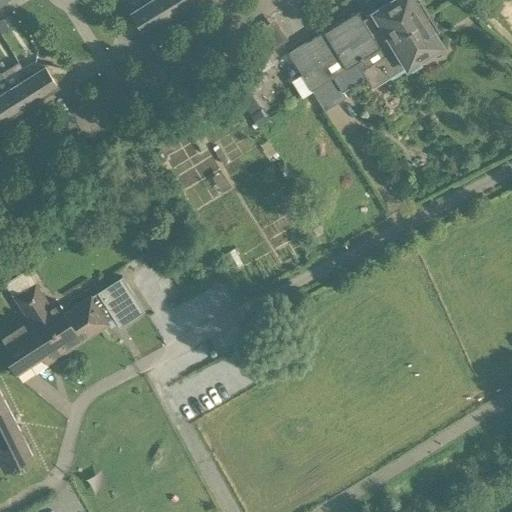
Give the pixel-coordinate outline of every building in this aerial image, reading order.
[(159,22),(145,0),(131,0),(124,32),(131,33),(139,28),(142,33),(159,22)] [(177,11),(169,0),(145,0),(159,22),(177,11)] [(194,0),(193,0),(169,0),(177,11),(194,0)] [(378,48),(429,17),(419,0),(414,3),(412,0),(392,0),(362,19),(361,19),(378,48)] [(356,62),(378,48),(361,19),(362,19),(357,11),(323,32),(338,56),(349,49),(356,62)] [(378,48),(356,62),(345,68),(351,77),(361,71),(368,81),(384,71),(387,77),(402,69),(402,70),(441,46),(433,34),(438,31),(429,17),(378,48)] [(0,33),(8,28),(4,21),(0,23),(0,33)] [(269,24),(249,38),(262,56),(282,42),(269,24)] [(310,90),(332,76),(345,68),(356,62),(349,49),(338,56),(323,32),(288,54),(301,75),(291,81),(302,98),(311,91),(310,90)] [(40,97),(22,69),(18,62),(1,73),(22,108),(40,97)] [(33,62),(22,69),(40,97),(57,86),(54,81),(63,76),(64,69),(33,62)] [(22,108),(1,73),(0,73),(0,109),(5,119),(22,108)] [(310,90),(311,91),(324,112),(346,98),(332,76),(310,90)] [(252,95),(247,87),(237,94),(241,101),(252,95)] [(257,126),(270,119),(263,108),(251,116),(257,126)] [(142,257),(149,267),(160,260),(153,250),(142,257)] [(7,261),(15,273),(30,264),(22,252),(7,261)] [(0,334),(0,351),(14,374),(48,353),(51,357),(58,353),(60,355),(108,325),(107,323),(113,319),(97,294),(91,298),(91,297),(63,314),(55,300),(48,305),(39,291),(18,304),(27,318),(0,334)] [(0,392),(0,463),(4,470),(32,456),(0,392)]
